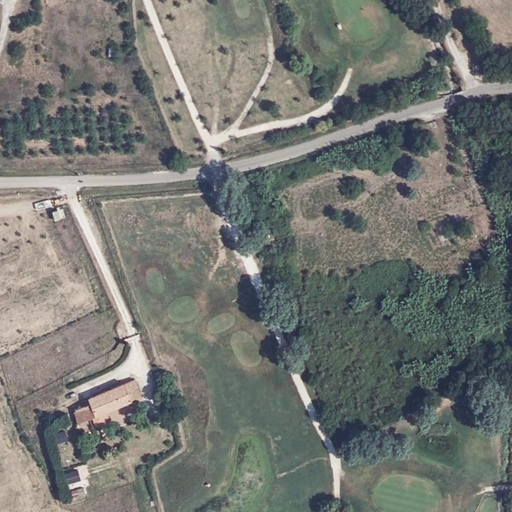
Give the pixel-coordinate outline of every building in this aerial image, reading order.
[(92,195),(84,194),(83,202),(92,203),(92,195)] [(64,205),(53,207),(55,216),(66,214),(64,205)] [(136,392),(131,377),(88,392),(88,401),(73,406),(77,418),(90,414),(94,424),(104,420),(99,405),(136,392)] [(66,428),(51,433),(57,440),(69,436),(66,428)] [(77,467),(63,470),(65,480),(80,478),(77,467)] [(85,487),(72,490),(73,497),(86,494),(85,487)]
